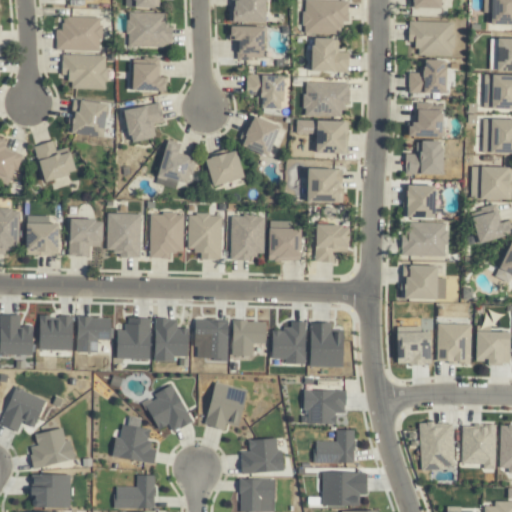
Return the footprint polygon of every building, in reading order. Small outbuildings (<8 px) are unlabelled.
[(347,19),(347,0),(345,0),(301,0),(301,32),(340,32),(340,19),(347,19)] [(164,12),(127,10),(126,44),(170,45),(170,25),(163,24),(164,12)] [(98,49),(99,16),(61,15),(61,29),(55,28),(54,49),(98,49)] [(415,54),(451,55),(451,21),(407,20),(407,42),(415,42),(415,54)] [(262,25),(229,24),(228,39),(235,40),(235,58),(262,58),(262,25)] [(347,50),(335,50),(335,36),(311,36),(310,70),(347,70),(347,50)] [(495,69),(511,69),(511,36),(496,36),(495,69)] [(59,75),(68,75),(68,87),(104,88),(105,54),(60,53),(59,75)] [(445,58),(420,58),(420,71),(407,71),(406,91),(444,92),(445,58)] [(164,89),(164,77),(157,77),(156,62),(130,62),(130,90),(164,89)] [(282,74),(246,73),(246,90),(256,90),(256,106),(281,107),(282,74)] [(511,73),(482,73),(482,107),(511,107),(511,73)] [(345,116),(346,82),(303,80),(301,114),(345,116)] [(101,136),(106,103),(72,98),(67,131),(101,136)] [(162,122),(158,101),(122,108),(128,141),(149,137),(147,125),(162,122)] [(440,135),(441,108),(431,108),(431,101),(415,101),(415,120),(406,120),(406,135),(440,135)] [(279,126),(250,112),(236,141),(265,155),(279,126)] [(480,151),(511,152),(511,117),(481,117),(480,151)] [(314,151),(343,152),(343,120),(295,119),(295,133),(314,133),(314,151)] [(19,153),(1,147),(4,138),(0,137),(0,177),(10,181),(19,153)] [(68,149),(55,153),(51,139),(32,144),(42,180),(74,171),(68,149)] [(441,173),(442,140),(414,139),(414,153),(404,152),(403,172),(441,173)] [(165,177),(187,182),(193,155),(175,151),(177,142),(165,140),(156,176),(164,178),(165,177)] [(243,174),(233,147),(202,158),(212,186),(243,174)] [(508,166),(470,165),(469,197),(507,198),(508,166)] [(338,201),(339,167),(306,167),(306,201),(338,201)] [(434,184),(404,183),(403,216),(433,217),(434,184)] [(469,210),(477,242),(509,234),(505,219),(498,221),(494,204),(469,210)] [(0,252),(2,253),(2,247),(17,248),(17,208),(0,208),(0,252)] [(182,212),(148,211),(147,256),(168,257),(168,251),(181,251),(182,212)] [(104,253),(138,254),(138,213),(105,212),(104,253)] [(199,258),(219,258),(220,213),(186,213),(186,249),(199,249),(199,258)] [(57,222),(45,222),(45,215),(25,214),(23,253),(56,254),(57,222)] [(229,214),(228,258),(248,259),(248,253),(262,253),(262,215),(229,214)] [(100,218),(68,218),(67,255),(86,255),(86,245),(100,245),(100,218)] [(266,257),(299,258),(300,227),(289,227),(289,220),(267,219),(266,257)] [(444,255),(445,222),(409,221),(409,234),(402,234),(402,254),(444,255)] [(314,223),(313,260),(334,261),(334,246),(347,246),(347,224),(314,223)] [(511,273),(511,241),(510,240),(494,273),(507,279),(510,273),(511,273)] [(437,298),(437,264),(402,264),(402,298),(437,298)] [(30,325),(17,324),(18,314),(0,313),(0,353),(30,354),(30,325)] [(70,349),(71,316),(48,315),(48,314),(38,314),(37,348),(70,349)] [(95,351),(96,339),(108,339),(108,316),(75,316),(75,350),(95,351)] [(116,329),(115,357),(147,357),(148,317),(125,316),(124,329),(116,329)] [(172,360),(172,355),(185,355),(186,327),(175,327),(175,318),(153,317),(152,359),(172,360)] [(225,319),(193,319),(193,335),(204,335),(205,358),(225,358),(225,319)] [(264,320),(231,319),(230,354),(251,355),(251,342),(264,342),(264,320)] [(271,328),(270,357),(284,357),(284,363),(303,363),(304,320),(289,320),(289,328),(271,328)] [(308,365),(341,366),(341,329),(328,329),(329,322),(309,322),(308,365)] [(435,361),(468,361),(469,323),(436,322),(435,361)] [(475,362),(507,362),(507,347),(508,347),(508,330),(487,331),(487,326),(475,326),(475,362)] [(396,363),(428,363),(429,329),(396,329),(396,363)] [(222,429),(224,421),(236,424),(245,390),(214,381),(202,424),(222,429)] [(152,393),(154,398),(144,403),(157,428),(167,423),(171,430),(190,420),(171,383),(152,393)] [(19,420),(32,426),(44,399),(14,386),(0,417),(0,423),(15,430),(19,420)] [(301,408),(305,408),(305,422),(334,422),(334,412),(344,412),(344,389),(302,389),(301,408)] [(417,422),(419,468),(452,467),(451,421),(417,422)] [(494,424),(460,423),(459,462),(482,463),(482,467),(493,467),(494,424)] [(113,436),(111,457),(153,461),(155,448),(147,447),(149,427),(120,424),(118,437),(113,436)] [(507,470),(511,470),(511,424),(498,424),(497,466),(507,467),(507,470)] [(27,446),(30,466),(72,459),(68,438),(62,439),(60,428),(33,432),(35,445),(27,446)] [(334,440),(312,440),(313,462),(352,462),(351,428),(334,429),(334,440)] [(240,472),(282,470),(281,450),(275,450),(274,437),(247,439),(247,451),(239,451),(240,472)] [(364,471),(320,472),(321,505),(357,504),(357,492),(364,492),(364,471)] [(68,507),(68,473),(30,473),(30,506),(68,507)] [(113,507),(152,508),(152,474),(135,474),(135,486),(113,485),(113,507)] [(273,478),(237,478),(237,511),(272,511),(273,478)] [(511,511),(511,500),(492,500),(492,505),(483,505),(482,511),(511,511)]
